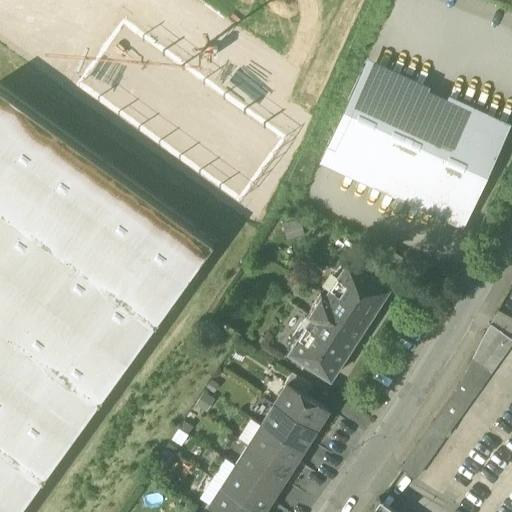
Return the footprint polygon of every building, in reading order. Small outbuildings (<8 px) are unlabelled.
[(121,19),(74,84),(239,203),(286,138),(121,19)] [(367,58),(360,74),(502,140),(510,124),(448,96),(445,99),(428,91),(428,86),(367,58)] [(360,74),(327,145),(469,211),(502,140),(360,74)] [(0,86),(0,511),(16,511),(213,242),(0,86)] [(469,211),(327,145),(319,162),(461,228),(469,211)] [(287,351),(329,378),(389,287),(346,260),(323,296),(320,294),(307,314),(310,316),(287,351)] [(400,466),(415,477),(511,342),(511,337),(490,322),(481,338),(457,388),(400,466)] [(286,383),(305,395),(311,384),(291,371),(284,382),(286,384),(286,383)] [(286,384),(273,403),(314,430),(327,409),(305,395),(286,383),(286,384)] [(273,403),(260,423),(301,450),(314,430),(273,403)] [(260,423),(247,443),(288,469),(301,450),(260,423)] [(247,443),(234,463),(275,489),(288,469),(247,443)] [(234,463),(222,483),(262,509),(275,489),(234,463)] [(260,511),(262,509),(222,483),(209,503),(208,504),(221,511),(260,511)] [(379,496),(367,511),(373,511),(380,503),(383,499),(379,496)] [(200,511),(221,511),(208,504),(209,503),(207,502),(200,511)] [(392,511),(380,503),(373,511),(392,511)]
